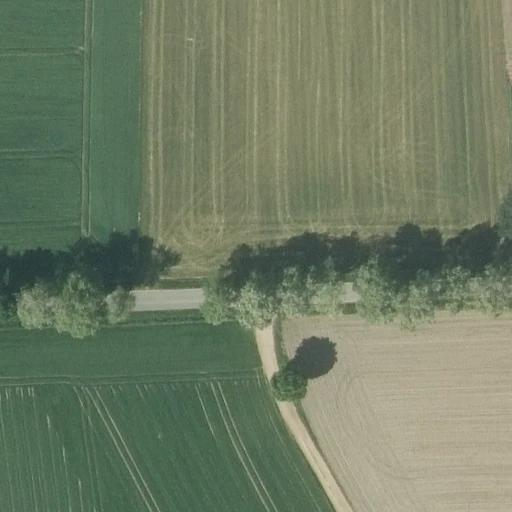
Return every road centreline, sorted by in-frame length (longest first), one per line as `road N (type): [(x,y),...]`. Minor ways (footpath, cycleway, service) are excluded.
road 1 (unclassified): [(511,281),(0,303)]
road 2 (track): [(260,290),(273,375),(344,511)]
